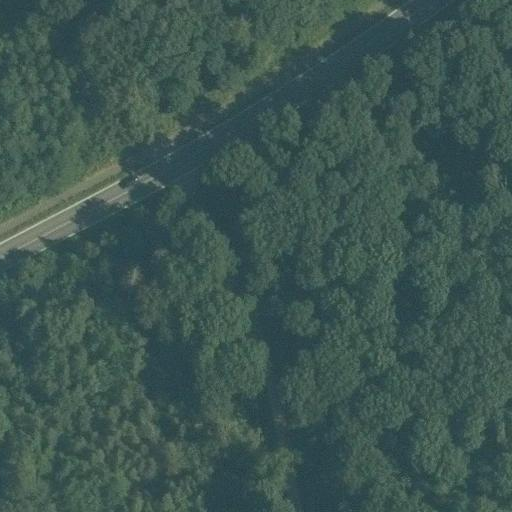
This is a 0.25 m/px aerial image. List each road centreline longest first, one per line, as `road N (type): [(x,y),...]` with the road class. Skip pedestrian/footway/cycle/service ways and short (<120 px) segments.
road 1 (secondary): [(0,254),(404,30),(440,0)]
road 2 (track): [(175,161),(260,343),(299,511)]
